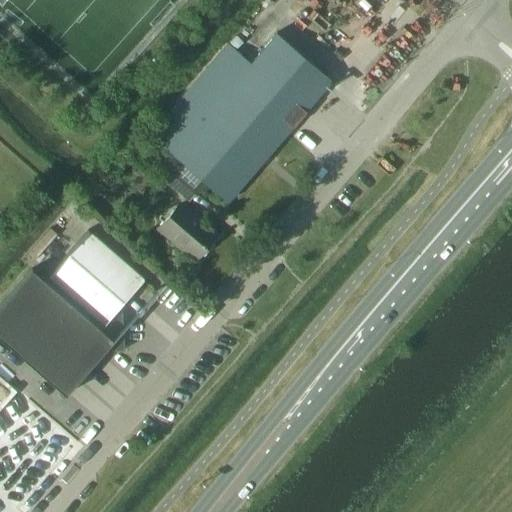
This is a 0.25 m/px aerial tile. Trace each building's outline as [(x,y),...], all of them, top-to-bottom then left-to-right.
[(228,43),(149,134),(227,201),(332,79),(276,32),(250,62),(228,43)] [(141,134),(140,134),(136,134),(134,138),(134,139),(137,143),(142,142),(144,138),(141,134)] [(179,167),(166,181),(188,201),(201,186),(179,167)] [(180,204),(160,228),(194,257),(215,233),(180,204)] [(49,226),(27,250),(44,265),(66,241),(49,226)] [(32,268),(0,304),(0,337),(64,393),(62,395),(63,396),(103,350),(104,351),(124,350),(121,303),(143,278),(140,275),(88,230),(48,275),(48,276),(45,280),(32,268)]
